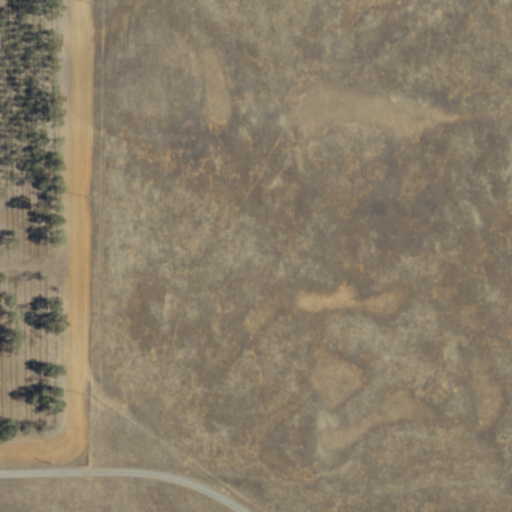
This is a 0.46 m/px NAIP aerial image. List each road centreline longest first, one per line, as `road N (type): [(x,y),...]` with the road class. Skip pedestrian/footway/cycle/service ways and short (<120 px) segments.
road 1 (track): [(0,445),(68,444),(79,0)]
road 2 (track): [(92,471),(102,0)]
road 3 (track): [(242,511),(170,478),(92,471)]
